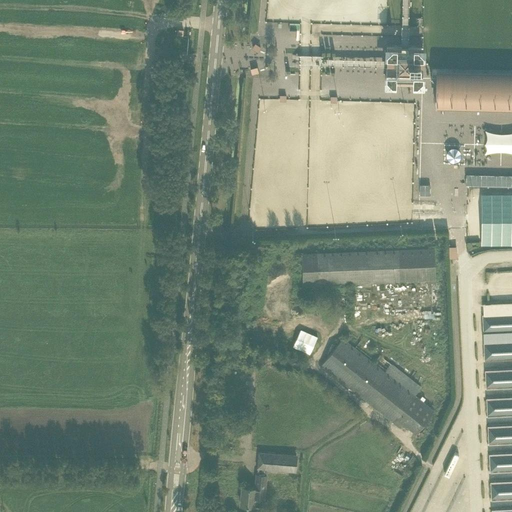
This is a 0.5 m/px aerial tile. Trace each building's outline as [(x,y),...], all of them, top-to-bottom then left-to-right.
[(421,81),(422,45),(386,44),(385,80),(421,81)] [(511,70),(436,69),(435,103),(467,104),(467,102),(465,102),(465,97),(469,97),(469,99),(470,99),(470,94),(475,94),(475,99),(475,97),(479,97),(479,103),(477,103),(477,104),(511,105),(511,70)] [(261,115),(259,115),(256,152),(263,153),(264,137),(273,138),(274,120),(260,119),(261,115)] [(511,126),(495,129),(499,157),(511,154),(511,126)] [(511,173),(466,173),(466,185),(511,185),(511,173)] [(430,194),(430,183),(420,183),(420,194),(430,194)] [(511,192),(482,192),(482,245),(511,245),(511,192)] [(450,257),(457,257),(457,245),(449,245),(450,257)] [(435,279),(433,247),(301,253),(303,285),(319,284),(400,280),(435,279)] [(511,293),(511,272),(480,274),(481,295),(511,293)] [(511,314),(482,316),(483,322),(483,330),(511,328),(511,314)] [(322,362),(320,364),(328,370),(373,405),(376,408),(393,421),(400,426),(402,423),(415,433),(434,410),(415,394),(422,385),(391,361),(385,370),(354,347),(350,344),(342,338),(323,362),(322,362)] [(511,342),(484,344),(484,353),(484,358),(511,356),(511,342)] [(511,370),(485,372),(486,381),(486,386),(511,384),(511,370)] [(511,398),(486,400),(487,408),(487,414),(511,412),(511,398)] [(511,426),(488,427),(488,437),(488,441),(511,440),(511,426)] [(400,475),(413,454),(401,446),(388,467),(400,475)] [(264,498),(267,468),(295,471),(296,454),(258,451),(255,487),(242,486),(240,504),(255,505),(256,498),(264,498)] [(511,454),(489,455),(489,461),(490,469),(511,468),(511,454)] [(511,482),(491,483),(491,492),(491,497),(511,496),(511,482)]
